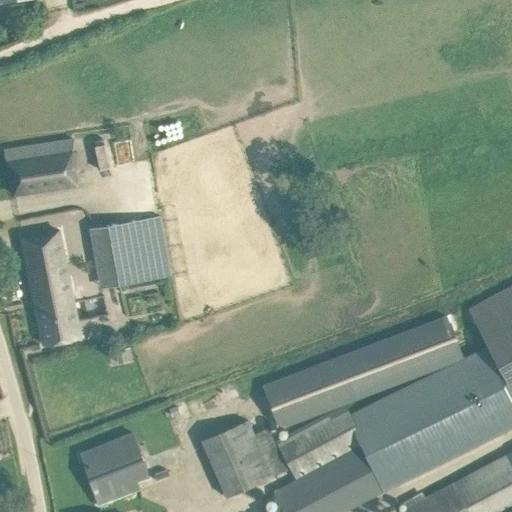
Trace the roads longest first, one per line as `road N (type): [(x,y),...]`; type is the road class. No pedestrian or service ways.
road 1 (unclassified): [(39,511),(0,348)]
road 2 (unclassified): [(0,57),(156,0)]
